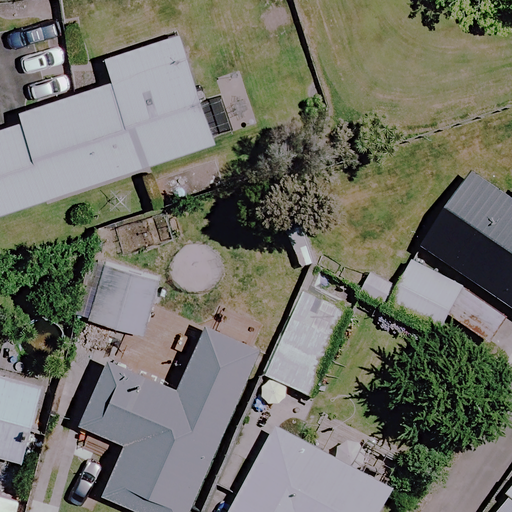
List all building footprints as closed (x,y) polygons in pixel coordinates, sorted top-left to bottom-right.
[(19,112),(22,121),(0,128),(0,216),(216,143),(215,138),(180,36),(103,62),(110,81),(19,112)] [(511,175),(487,158),(424,250),(395,295),(355,268),(342,287),(425,343),(441,319),(494,355),(511,329),(511,175)] [(157,276),(101,263),(87,322),(143,335),(157,276)] [(351,319),(302,297),(266,378),(314,400),(351,319)] [(138,511),(188,511),(229,414),(235,417),(265,345),(208,322),(178,393),(118,368),(93,430),(123,442),(101,496),(138,511)] [(43,387),(0,374),(0,458),(21,464),(43,387)] [(386,511),(398,489),(281,428),(236,511),(386,511)] [(511,511),(511,488),(506,496),(510,499),(507,503),(500,511),(511,511)]
